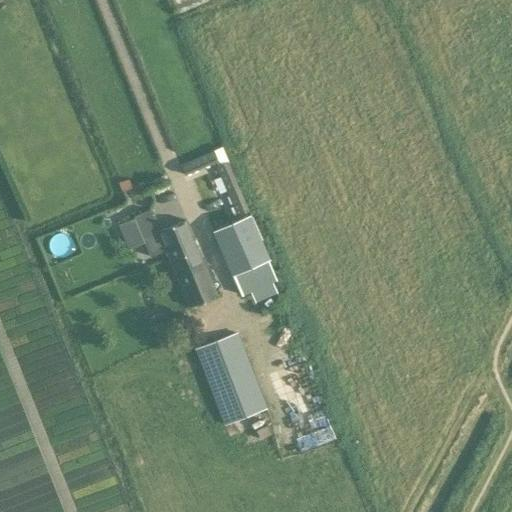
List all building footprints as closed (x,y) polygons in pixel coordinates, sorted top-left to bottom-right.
[(217,161),(212,150),(179,164),(184,175),(217,161)] [(225,162),(216,166),(237,216),(246,212),(225,162)] [(130,188),(127,179),(118,182),(121,191),(130,188)] [(216,295),(209,280),(213,279),(207,264),(203,266),(185,220),(158,231),(149,210),(133,216),(149,257),(165,250),(188,307),(216,295)] [(230,275),(232,275),(241,295),(276,280),(267,260),(268,259),(250,216),(213,233),(212,233),(230,275)] [(162,319),(160,313),(149,316),(150,318),(140,320),(143,329),(154,326),(153,321),(162,319)] [(224,425),(238,420),(266,409),(237,332),(194,349),(224,425)] [(233,439),(239,454),(262,445),(256,430),(233,439)]
